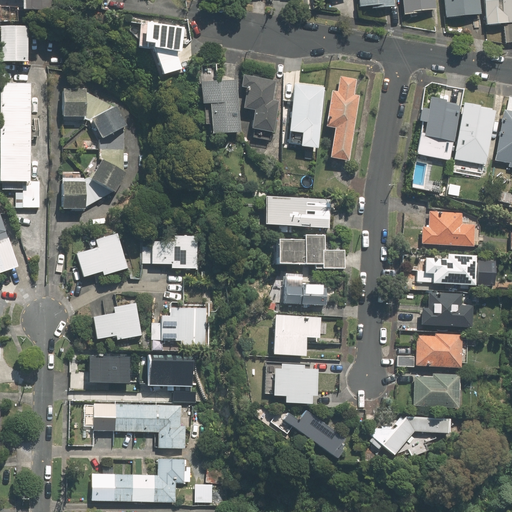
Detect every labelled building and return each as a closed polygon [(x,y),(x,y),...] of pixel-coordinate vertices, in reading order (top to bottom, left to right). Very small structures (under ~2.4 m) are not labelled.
[(0,0),(0,10),(49,13),(49,0),(0,0)] [(355,0),(356,11),(392,9),(391,0),(355,0)] [(399,0),(401,17),(412,16),(412,13),(435,11),(433,0),(399,0)] [(441,0),(443,20),(479,17),(477,0),(441,0)] [(511,0),(480,0),(484,27),(502,25),(504,44),(511,43),(511,0)] [(155,76),(180,70),(177,55),(180,28),(143,23),(140,46),(148,47),(148,52),(150,52),(155,76)] [(25,29),(0,27),(0,65),(23,67),(25,29)] [(251,112),(247,130),(250,130),(249,138),(268,141),(275,101),(271,100),(274,81),(239,74),(236,88),(243,89),(239,110),(251,112)] [(335,92),(329,91),(323,127),(332,128),(326,159),(345,162),(357,96),(352,95),(355,80),(338,77),(335,92)] [(236,81),(198,81),(198,105),(206,105),(206,134),(237,134),(236,81)] [(437,83),(424,81),(421,95),(434,97),(437,83)] [(0,189),(11,190),(11,208),(38,209),(38,181),(25,181),(26,84),(0,83),(0,189)] [(315,136),(322,87),(291,83),(284,132),(315,136)] [(83,90),(59,89),(58,118),(81,119),(83,90)] [(447,161),(458,105),(427,99),(424,111),(418,109),(415,122),(423,124),(421,134),(416,133),(411,154),(447,161)] [(476,106),(469,141),(452,151),(451,160),(483,166),(494,110),(476,106)] [(123,127),(112,107),(87,120),(98,141),(123,127)] [(511,112),(501,111),(492,162),(505,164),(505,167),(511,168),(511,112)] [(428,162),(413,160),(409,189),(424,191),(428,162)] [(122,175),(98,161),(86,180),(110,195),(122,175)] [(80,211),(82,182),(57,180),(55,209),(80,211)] [(511,194),(497,192),(495,202),(511,205),(511,194)] [(329,200),(261,196),(259,225),(327,229),(329,200)] [(426,228),(420,228),(419,244),(471,246),(472,224),(459,224),(460,212),(427,211),(426,228)] [(4,240),(1,231),(0,229),(0,273),(13,269),(4,240)] [(124,270),(115,235),(92,241),(94,248),(73,254),(79,277),(98,272),(100,277),(124,270)] [(320,270),(342,270),(342,250),(322,250),(322,235),(300,235),(300,241),(271,241),(271,265),(320,265),(320,270)] [(141,246),(140,264),(168,265),(167,269),(193,270),(194,237),(171,236),(171,243),(149,242),(148,246),(141,246)] [(423,271),(416,271),(415,282),(430,283),(430,284),(480,286),(480,283),(489,283),(489,269),(481,269),(481,262),(473,261),(473,256),(446,255),(446,259),(423,258),(423,271)] [(321,285),(301,285),(302,276),(282,275),(280,304),(323,306),(323,289),(321,289),(321,285)] [(426,309),(420,309),(419,326),(468,328),(469,306),(459,305),(460,294),(427,293),(426,309)] [(90,317),(93,340),(112,337),(113,341),(139,338),(135,303),(112,306),(111,300),(102,301),(104,315),(90,317)] [(166,316),(159,316),(159,324),(151,323),(150,341),(178,343),(178,345),(202,347),(204,310),(167,308),(166,316)] [(303,338),(317,339),(318,318),(270,315),(268,355),(302,357),(303,338)] [(457,369),(460,335),(432,334),(432,336),(414,335),(412,366),(457,369)] [(171,402),(195,403),(196,385),(189,385),(191,356),(145,354),(144,385),(171,386),(171,402)] [(128,357),(85,355),(84,383),(126,385),(128,357)] [(335,394),(336,374),(315,373),(315,370),(300,369),(301,365),(277,364),(277,369),(271,369),(269,397),(281,397),(281,404),(307,405),(308,397),(314,397),(314,393),(335,394)] [(430,377),(411,376),(410,407),(455,409),(456,375),(430,373),(430,377)] [(90,403),(89,431),(156,433),(155,449),(183,450),(184,426),(179,425),(180,406),(90,403)] [(199,407),(190,406),(188,438),(209,439),(210,419),(198,418),(199,407)] [(295,421),(283,413),(278,420),(335,461),(341,452),(339,451),(346,441),(303,411),(295,421)] [(448,419),(400,416),(390,427),(384,422),(377,430),(373,427),(366,434),(370,438),(367,442),(376,450),(379,446),(391,457),(413,432),(447,434),(448,419)] [(155,476),(88,473),(87,501),(173,504),(174,484),(189,485),(190,460),(156,458),(155,476)]
